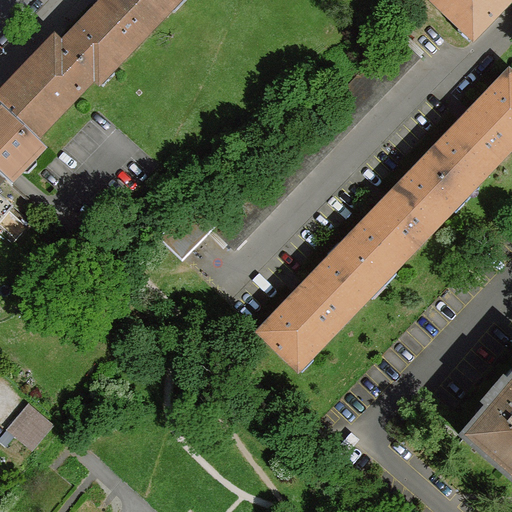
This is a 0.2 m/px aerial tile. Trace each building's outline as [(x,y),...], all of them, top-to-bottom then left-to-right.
[(179,0),(94,0),(3,92),(46,133),(179,0)] [(507,0),(432,0),(474,41),(511,3),(507,0)] [(398,39),(214,228),(237,251),(421,62),(398,39)] [(429,162),(466,199),(511,151),(511,76),(429,162)] [(0,173),(0,174),(13,185),(19,178),(47,149),(4,108),(0,112),(0,173)] [(345,248),(383,284),(466,199),(429,162),(345,248)] [(36,206),(13,185),(0,174),(0,199),(23,220),(36,206)] [(184,259),(214,228),(193,208),(163,238),(184,259)] [(511,263),(511,221),(348,393),(369,413),(511,263)] [(345,248),(262,334),(300,370),(383,284),(345,248)] [(511,383),(463,439),(511,480),(511,383)] [(30,405),(19,417),(44,439),(55,426),(30,405)] [(19,417),(8,430),(34,451),(44,439),(19,417)]
